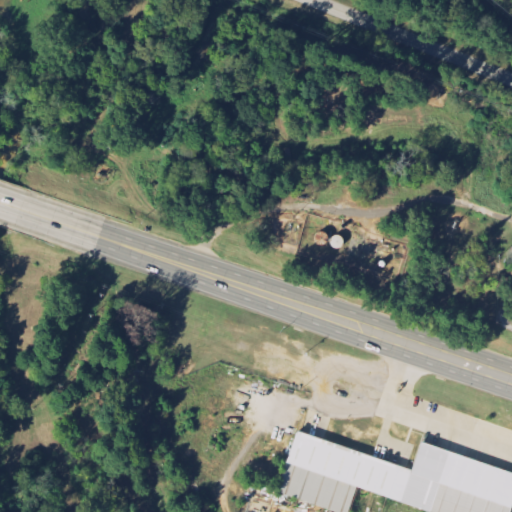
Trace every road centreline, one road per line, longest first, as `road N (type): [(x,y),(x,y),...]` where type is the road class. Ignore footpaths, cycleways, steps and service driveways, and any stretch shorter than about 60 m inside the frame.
road 1 (trunk): [(22,212),(370,331)]
road 2 (residential): [(329,5),(511,77)]
road 3 (trunk): [(370,331),(511,380)]
